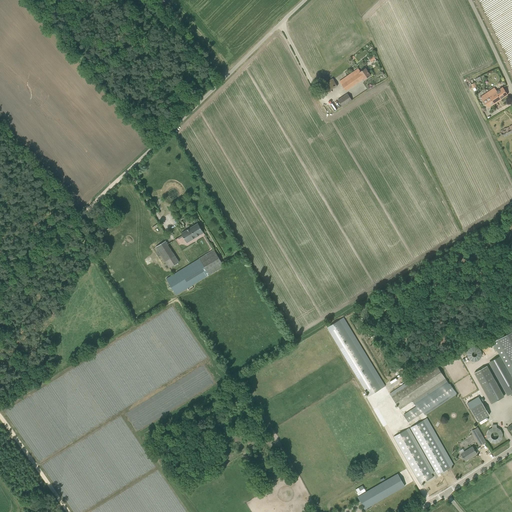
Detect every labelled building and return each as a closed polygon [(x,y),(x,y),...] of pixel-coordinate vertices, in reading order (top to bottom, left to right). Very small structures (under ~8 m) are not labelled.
[(358,69),(354,72),(340,82),(346,91),(363,79),(364,80),(370,75),(365,68),(361,72),(358,69)] [(323,83),(327,91),(337,86),(333,78),(323,83)] [(487,93),(494,104),(508,95),(503,87),(497,91),(494,88),(487,93)] [(480,97),(487,108),(494,104),(487,93),(480,97)] [(352,100),(348,94),(338,100),(342,107),(352,100)] [(511,133),(511,125),(500,131),(503,137),(511,133)] [(181,233),(182,235),(187,243),(204,233),(198,223),(181,233)] [(156,247),(159,252),(169,268),(178,262),(166,241),(156,247)] [(176,295),(190,287),(224,266),(214,250),(166,279),(176,295)] [(385,386),(344,317),(327,327),(366,393),(369,396),(385,386)] [(511,377),(511,331),(492,342),(511,375),(511,377)] [(482,359),(479,346),(466,349),(468,362),(482,359)] [(511,378),(511,377),(511,375),(510,375),(499,357),(490,362),(508,395),(511,392),(511,379),(511,378)] [(412,401),(416,407),(404,415),(408,422),(455,390),(450,384),(449,384),(445,378),(437,366),(392,397),(400,409),(412,401)] [(474,373),(475,373),(491,403),(504,396),(487,366),(474,373)] [(482,403),(471,410),(478,422),(489,415),(482,403)] [(410,428),(437,475),(450,468),(423,421),(410,428)] [(501,442),(502,428),(496,428),(496,424),(492,424),(492,429),(487,428),(486,442),(501,442)] [(480,445),(486,442),(477,428),(472,431),(480,445)] [(394,437),(421,484),(433,477),(406,430),(394,437)] [(461,454),(465,461),(477,454),(472,447),(461,454)] [(365,509),(411,483),(403,470),(358,496),(365,509)] [(358,495),(365,491),(362,485),(355,489),(358,495)]
